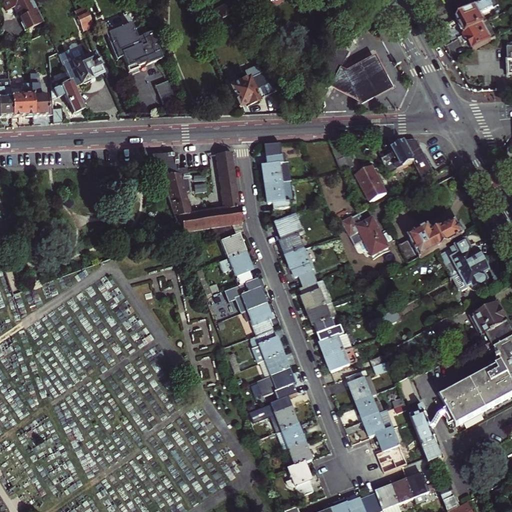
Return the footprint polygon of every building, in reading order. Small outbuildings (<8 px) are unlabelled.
[(40,22),(30,0),(0,0),(0,1),(0,3),(3,11),(11,7),(18,11),(20,16),(18,17),(23,29),(40,22)] [(464,17),(471,29),(488,19),(492,17),(488,9),(491,7),(497,4),(503,0),(487,0),(486,1),(469,11),(462,14),(464,17)] [(486,1),(485,0),(463,0),(469,11),(486,1)] [(81,5),(74,8),(84,30),(91,27),(81,5)] [(208,14),(212,22),(228,14),(223,6),(208,14)] [(18,11),(11,7),(13,13),(16,18),(18,17),(20,16),(18,11)] [(84,30),(74,8),(70,10),(80,32),(84,30)] [(473,33),(479,44),(502,32),(500,29),(495,32),(491,24),(488,19),(471,29),(473,33)] [(495,32),(500,29),(495,21),(491,24),(495,32)] [(143,66),(158,59),(147,34),(132,40),(129,39),(121,42),(120,46),(123,53),(109,58),(116,73),(123,69),(125,73),(130,71),(135,69),(134,67),(142,63),(143,66)] [(76,47),(55,56),(65,78),(70,90),(83,83),(88,81),(88,80),(99,75),(91,55),(81,59),(76,47)] [(343,71),(337,69),(327,88),(358,106),(376,96),(389,89),(372,57),(343,71)] [(274,93),(264,71),(237,83),(235,80),(228,83),(226,80),(222,82),(235,110),(243,106),(244,108),(250,106),(256,103),(255,101),(274,93)] [(28,75),(28,85),(29,116),(39,116),(49,115),(49,108),(48,101),(48,94),(38,95),(38,75),(28,75)] [(65,78),(48,86),(48,94),(48,101),(58,97),(61,95),(70,114),(79,110),(70,90),(65,78)] [(176,103),(167,80),(153,86),(163,109),(176,103)] [(19,95),(7,96),(8,117),(19,116),(29,116),(28,85),(20,85),(18,87),(19,95)] [(49,108),(49,115),(49,123),(58,122),(58,108),(49,108)] [(389,174),(391,173),(413,161),(422,177),(433,171),(423,152),(416,140),(403,140),(392,145),(391,147),(394,152),(388,155),(393,165),(390,167),(388,162),(384,164),(389,174)] [(355,168),(344,143),(329,143),(342,173),(355,168)] [(284,181),(293,179),(290,161),(285,161),(283,146),(264,149),(267,163),(262,164),(262,168),(265,184),(284,181)] [(153,164),(171,211),(178,230),(213,225),(229,223),(240,221),(230,153),(221,151),(217,152),(224,206),(190,211),(183,189),(186,189),(184,166),(175,166),(174,155),(150,156),(152,161),(153,164)] [(387,190),(372,165),(370,166),(356,174),(371,199),(387,190)] [(284,181),(265,184),(267,197),(268,204),(273,203),(274,210),(291,207),(290,201),(287,201),(284,181)] [(359,211),(342,220),(354,242),(363,237),(372,253),(388,245),(375,220),(372,216),(362,221),(359,216),(360,214),(359,211)] [(293,217),(275,224),(281,237),(279,238),(281,244),(286,258),(305,250),(297,229),(293,217)] [(422,256),(437,248),(450,241),(462,234),(460,230),(464,229),(462,225),(460,221),(457,223),(455,219),(441,226),(440,225),(433,229),(429,222),(409,232),(422,256)] [(236,241),(229,223),(213,225),(226,259),(243,252),(240,244),(239,240),(236,241)] [(305,250),(311,248),(302,227),(297,229),(305,250)] [(196,230),(181,232),(182,239),(197,237),(196,230)] [(453,276),(483,259),(482,257),(483,256),(480,250),(478,251),(476,248),(474,245),(472,246),(468,239),(453,247),(450,241),(437,248),(453,276)] [(305,250),(314,272),(319,270),(311,248),(305,250)] [(318,282),(314,272),(305,250),(286,258),(290,268),(292,272),(293,272),(296,279),(300,278),(303,288),(318,282)] [(246,260),(243,252),(226,259),(236,285),(251,279),(246,265),(248,264),(246,260)] [(485,262),(483,259),(453,276),(459,288),(462,288),(468,285),(470,288),(472,286),(474,289),(477,287),(481,288),(488,284),(489,279),(487,276),(491,274),(489,271),(487,268),(489,267),(486,261),(485,262)] [(194,271),(203,293),(204,296),(208,294),(199,269),(194,271)] [(244,312),(264,304),(261,298),(254,278),(251,279),(236,285),(226,289),(231,301),(237,299),(243,313),(244,312)] [(327,306),(333,304),(324,280),(318,282),(327,306)] [(308,313),(327,306),(318,282),(303,288),(301,289),(304,299),(303,300),(304,302),(308,313)] [(483,334),(508,321),(504,313),(502,309),(502,306),(500,303),(496,302),(495,302),(493,302),(491,304),(490,306),(473,315),(483,334)] [(252,319),(259,336),(273,330),(269,320),(270,319),(268,315),(264,304),(244,312),(248,321),(252,319)] [(336,329),(342,327),(333,304),(327,306),(336,329)] [(319,336),(336,329),(327,306),(308,313),(312,324),(314,327),(315,326),(319,336)] [(373,321),(376,328),(380,325),(382,328),(399,318),(400,314),(396,308),(373,321)] [(456,321),(452,314),(433,325),(437,331),(456,321)] [(495,348),(511,338),(511,327),(508,321),(483,334),(481,335),(489,351),(495,348)] [(336,329),(319,336),(322,344),(321,345),(322,348),(326,359),(353,348),(348,335),(345,336),(342,327),(336,329)] [(259,336),(269,361),(284,355),(280,345),(278,341),(277,341),(273,330),(259,336)] [(511,338),(495,348),(503,363),(441,396),(456,425),(511,395),(511,338)] [(269,361),(263,347),(257,349),(262,363),(269,361)] [(359,362),(353,348),(326,359),(329,365),(332,373),(359,362)] [(274,376),(290,370),(287,363),(284,355),(269,361),(274,376)] [(373,367),(386,362),(383,355),(370,360),(373,367)] [(262,363),(269,378),(274,376),(269,361),(262,363)] [(376,374),(391,369),(388,361),(386,362),(373,367),(376,374)] [(294,381),(290,370),(274,376),(269,378),(261,381),(267,396),(280,391),(283,398),(296,393),(293,386),(296,385),(294,381)] [(356,403),(374,395),(364,370),(346,377),(351,390),(356,403)] [(380,413),(374,395),(356,403),(359,412),(362,420),(380,413)] [(283,432),(300,425),(297,418),(289,398),(249,414),(253,425),(270,418),(276,434),(283,432)] [(397,413),(407,409),(405,403),(394,407),(397,413)] [(421,405),(408,413),(412,421),(428,464),(441,457),(435,442),(436,442),(421,405)] [(377,435),(388,431),(380,413),(362,420),(366,430),(370,438),(377,435)] [(289,449),(304,443),(302,438),(304,437),(303,433),(300,425),(283,432),(289,449)] [(401,446),(394,428),(388,431),(377,435),(384,452),(391,471),(411,463),(404,445),(401,446)] [(306,462),(313,460),(310,453),(308,448),(306,449),(304,443),(289,449),(296,466),(306,462)] [(309,469),(306,462),(296,466),(290,469),(301,496),(313,492),(309,481),(311,481),(309,476),(311,475),(309,469)] [(414,498),(416,504),(427,500),(424,493),(429,492),(422,474),(416,477),(407,480),(414,498)] [(414,498),(407,480),(399,483),(392,486),(399,503),(414,498)] [(376,511),(399,503),(392,486),(377,492),(361,498),(366,511),(376,511)] [(447,511),(459,505),(456,497),(454,498),(450,489),(440,494),(447,511)] [(447,511),(446,511),(470,511),(469,508),(465,502),(459,505),(447,511)] [(332,510),(332,511),(358,511),(355,503),(348,505),(348,504),(343,506),(332,510)]
